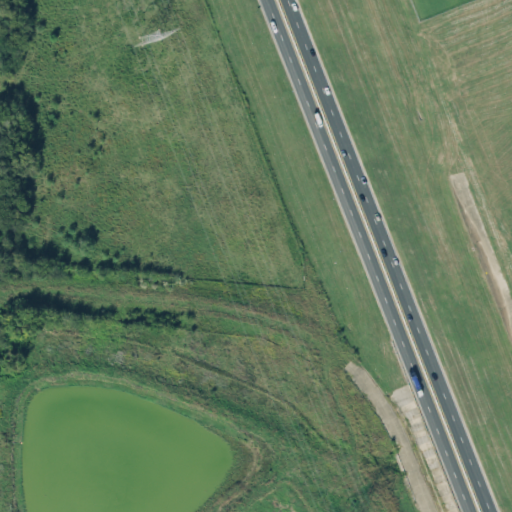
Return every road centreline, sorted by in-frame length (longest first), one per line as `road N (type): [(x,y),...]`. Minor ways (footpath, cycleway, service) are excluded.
road 1 (track): [(0,285),(70,284),(279,320),(328,347),(364,385),(405,449),(428,511),(453,165)]
road 2 (motorway): [(491,511),(288,0)]
road 3 (motorway): [(266,0),(469,511)]
road 4 (track): [(364,385),(328,401),(304,438),(310,511)]
